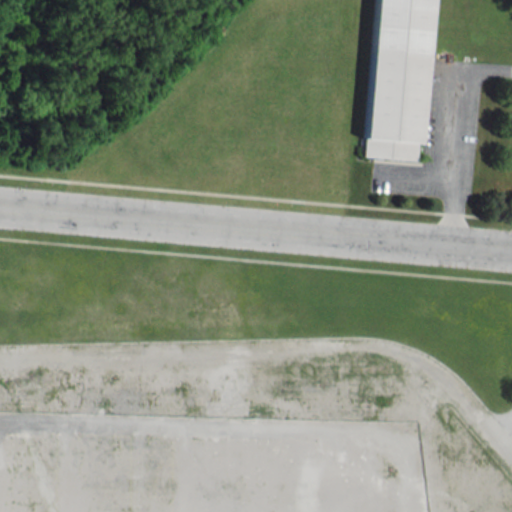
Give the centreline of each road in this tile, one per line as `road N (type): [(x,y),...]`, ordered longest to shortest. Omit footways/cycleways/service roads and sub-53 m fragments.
road 1 (residential): [(511,456),(463,395),(421,362),(373,348),(0,350)]
road 2 (tertiary): [(0,207),(511,251)]
